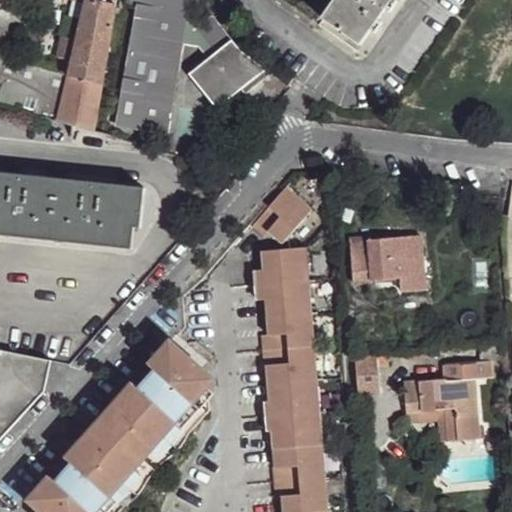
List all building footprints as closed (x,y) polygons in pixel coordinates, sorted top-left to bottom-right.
[(104,83),(118,6),(118,0),(65,0),(64,15),(57,14),(54,32),(73,35),(73,38),(56,35),(53,56),(62,58),(59,73),(67,75),(104,83)] [(248,95),(275,77),(239,49),(200,0),(132,0),(132,7),(140,8),(119,129),(173,139),(186,66),(220,108),(245,91),(248,95)] [(394,0),(337,0),(325,18),(364,45),(394,0)] [(0,104),(60,122),(67,75),(59,73),(0,56),(0,79),(0,104)] [(95,132),(104,83),(67,75),(60,122),(95,132)] [(141,228),(146,188),(0,172),(0,234),(127,247),(129,226),(137,228),(141,228)] [(279,249),(309,217),(286,195),(250,233),(261,243),(266,238),(279,249)] [(134,247),(137,228),(129,226),(127,247),(134,247)] [(425,293),(421,237),(371,242),(371,239),(352,241),(356,285),(401,281),(403,295),(425,293)] [(334,511),(308,247),(279,249),(264,251),(265,269),(256,271),(259,302),(268,300),(272,333),(262,334),(266,366),(268,366),(272,401),(269,402),(272,432),(275,431),(278,467),(275,467),(279,499),(288,498),(289,511),(334,511)] [(493,380),(490,342),(482,344),(481,359),(445,363),(447,379),(406,384),(408,414),(447,411),(450,442),(482,438),(478,382),(493,380)] [(59,482),(52,476),(31,500),(44,511),(119,511),(212,409),(206,375),(188,359),(172,344),(152,366),(158,371),(128,404),(122,398),(80,445),(86,451),(59,482)] [(0,442),(48,389),(61,363),(0,349),(0,442)] [(219,401),(215,365),(195,352),(188,359),(206,375),(212,409),(219,401)] [(378,353),(356,355),(359,393),(381,391),(378,353)] [(450,442),(447,411),(408,414),(409,423),(441,421),(441,442),(450,442)] [(430,505),(431,495),(417,495),(416,505),(430,505)]
